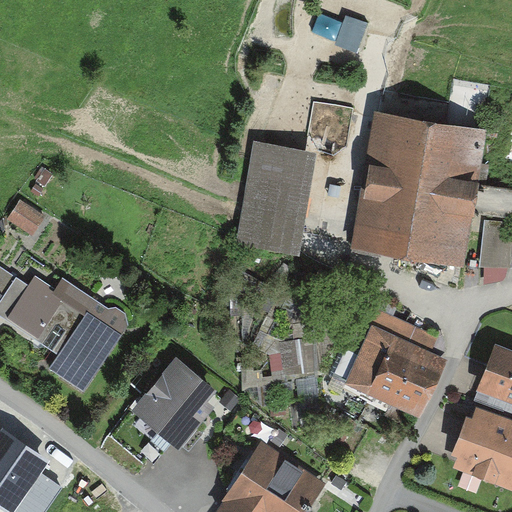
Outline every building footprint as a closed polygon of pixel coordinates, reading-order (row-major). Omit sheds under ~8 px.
[(477,136),(382,121),(362,244),(458,259),(477,136)] [(308,158),(258,150),(243,240),(294,248),(308,158)] [(48,217),(24,202),(9,226),(34,240),(48,217)] [(511,228),(490,225),(480,284),(508,289),(511,265),(511,228)] [(30,289),(0,268),(0,312),(64,355),(52,372),(81,391),(126,323),(63,282),(58,290),(38,277),(30,289)] [(441,362),(376,331),(351,383),(416,413),(441,362)] [(278,376),(246,378),(247,387),(305,384),(303,347),(276,348),(278,376)] [(511,356),(498,351),(483,387),(511,398),(511,356)] [(209,392),(177,365),(140,409),(178,441),(208,405),(202,400),(209,392)] [(511,427),(477,414),(457,464),(511,485),(511,427)] [(49,462),(2,429),(0,431),(0,506),(8,511),(44,511),(62,487),(42,473),(49,462)] [(304,511),(322,485),(261,446),(220,510),(222,511),(304,511)]
